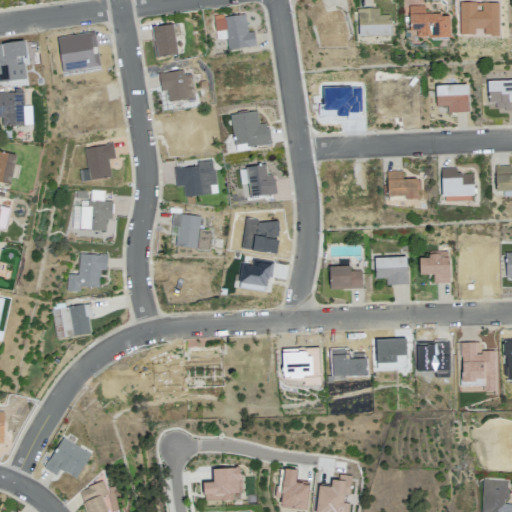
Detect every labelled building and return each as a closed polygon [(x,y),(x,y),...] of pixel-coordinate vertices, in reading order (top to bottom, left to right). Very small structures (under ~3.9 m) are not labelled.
[(408,6),(424,5),(424,11),(430,11),(430,13),(440,13),(440,16),(448,15),(449,37),(425,38),(425,36),(416,36),(416,31),(409,31),(408,6)] [(356,9),(378,8),(378,15),(389,15),(390,35),(357,36),(356,9)] [(212,15),(222,14),(223,16),(244,14),(247,32),(253,31),(255,45),(227,49),(225,38),(216,40),(212,15)] [(151,27),(172,24),(177,54),(154,58),(151,40),(153,40),(151,27)] [(157,72),(162,71),(162,73),(182,70),(183,75),(190,74),(194,97),(168,102),(166,90),(160,91),(157,72)] [(434,85),(466,84),(467,111),(447,112),(446,105),(435,106),(434,85)] [(0,92),(11,92),(22,92),(23,106),(30,106),(31,124),(23,124),(13,125),(13,126),(2,127),(1,117),(0,117),(0,92)] [(83,148),(106,144),(106,143),(112,142),(114,158),(108,159),(110,177),(90,181),(89,179),(80,181),(78,170),(86,168),(83,148)] [(0,151),(15,155),(14,164),(19,165),(17,179),(11,177),(9,184),(0,182),(0,151)] [(173,167),(183,166),(184,167),(196,166),(196,162),(210,160),(212,170),(214,169),(217,193),(183,197),(182,186),(175,186),(173,167)] [(494,166),(510,165),(510,172),(511,172),(511,191),(495,191),(494,166)] [(440,168),(455,167),(455,173),(460,173),(460,174),(472,174),(473,195),(470,195),(441,196),(440,168)] [(385,171),(401,170),(402,179),(416,178),(417,199),(387,200),(385,171)] [(71,205),(80,206),(80,200),(89,200),(90,190),(103,190),(103,201),(111,201),(110,219),(105,219),(104,231),(78,229),(78,228),(70,228),(71,205)] [(0,227),(4,229),(9,208),(2,206),(0,214),(0,227)] [(172,213),(199,216),(198,229),(210,230),(208,249),(196,247),(196,249),(174,245),(176,226),(170,226),(172,213)] [(418,257),(428,257),(428,251),(446,250),(447,257),(448,257),(448,282),(432,282),(432,274),(418,274),(418,257)] [(79,253),(97,255),(98,253),(106,254),(105,271),(100,270),(98,288),(79,286),(79,292),(65,290),(66,274),(77,274),(79,253)] [(373,257),(374,278),(385,278),(385,285),(407,284),(407,278),(406,278),(405,256),(373,257)] [(328,266),(349,265),(349,270),(360,270),(361,288),(329,289),(328,266)] [(50,309),(90,303),(92,315),(87,316),(89,333),(55,338),(50,309)] [(62,437),(90,454),(75,478),(65,471),(64,473),(59,469),(55,475),(43,468),(62,437)] [(201,482),(202,495),(204,494),(204,500),(220,499),(220,500),(232,500),(231,493),(238,493),(238,492),(240,492),(240,472),(238,472),(238,466),(234,466),(234,467),(211,468),(212,481),(201,482)] [(283,468),(296,470),(294,482),(301,483),(301,484),(308,485),(305,510),(280,507),(280,504),(279,504),(280,497),(274,497),(275,485),(278,486),(277,491),(281,491),(283,468)] [(481,511),(482,478),(506,480),(506,499),(503,499),(503,504),(511,504),(511,511),(481,511)] [(78,491),(87,488),(86,487),(101,481),(107,494),(100,496),(106,511),(84,511),(81,504),(83,503),(78,491)]
